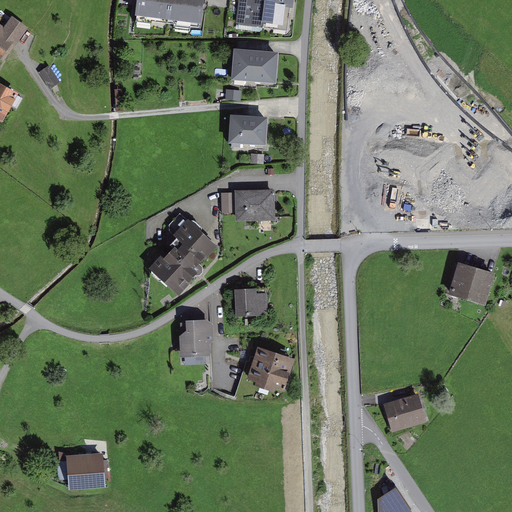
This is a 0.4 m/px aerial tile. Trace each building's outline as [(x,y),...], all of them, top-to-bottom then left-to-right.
[(139,0),(137,21),(199,28),(201,0),(139,0)] [(241,0),(238,23),(262,26),(265,0),(241,0)] [(265,0),(262,26),(286,30),(289,0),(265,0)] [(0,18),(0,54),(1,55),(25,22),(11,12),(4,21),(0,18)] [(236,54),(234,79),(274,82),(276,57),(236,54)] [(0,78),(0,112),(1,113),(16,87),(0,78)] [(232,111),(231,138),(271,141),(273,114),(232,111)] [(237,195),(238,221),(273,219),(272,194),(237,195)] [(223,198),(222,219),(231,219),(231,198),(223,198)] [(180,217),(169,229),(180,239),(152,269),(176,291),(215,250),(180,217)] [(499,277),(460,264),(450,293),(489,306),(499,277)] [(256,293),(237,294),(239,316),(266,315),(265,297),(256,298),(256,293)] [(178,328),(180,353),(210,350),(207,315),(188,316),(189,328),(178,328)] [(260,341),(248,375),(284,388),(296,354),(260,341)] [(417,399),(387,408),(393,430),(423,421),(417,399)] [(68,454),(71,488),(106,485),(104,451),(68,454)]
